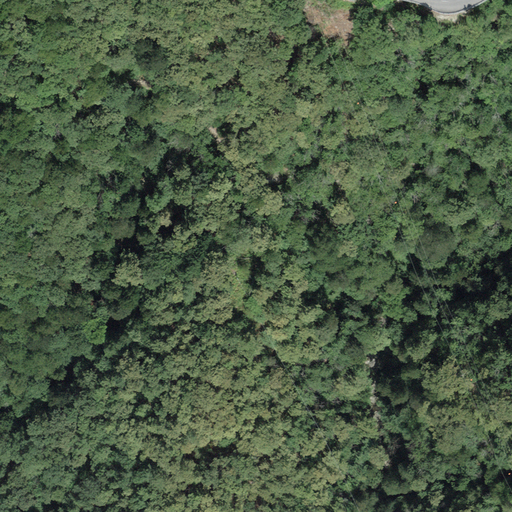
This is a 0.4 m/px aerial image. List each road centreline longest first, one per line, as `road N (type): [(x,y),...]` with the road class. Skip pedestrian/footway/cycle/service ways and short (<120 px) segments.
road 1 (track): [(511,145),(462,165),(254,183),(170,91),(134,80),(33,105),(0,74)]
road 2 (track): [(511,468),(471,375),(480,346),(511,317)]
